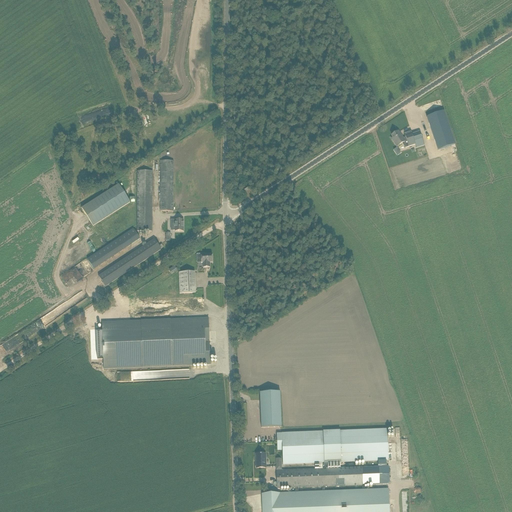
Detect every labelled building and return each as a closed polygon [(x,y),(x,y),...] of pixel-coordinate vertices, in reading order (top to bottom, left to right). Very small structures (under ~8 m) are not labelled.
[(442,112),(427,117),(435,141),(438,151),(455,145),(444,112),(442,112)] [(398,132),(391,136),(393,139),(391,140),(396,147),(403,143),(405,142),(403,139),(398,132)] [(405,138),(403,139),(405,142),(403,143),(406,148),(415,145),(416,148),(424,145),(422,139),(420,132),(412,135),(412,134),(411,132),(409,133),(405,135),(405,136),(405,138)] [(392,160),(398,176),(436,164),(431,147),(392,160)] [(457,151),(445,155),(450,172),(463,169),(457,151)] [(173,161),(168,161),(160,161),(160,212),(173,212),(173,161)] [(137,231),(152,232),(152,171),(150,171),(137,171),(137,231)] [(81,209),(93,226),(130,203),(118,185),(81,209)] [(175,232),(183,232),(183,221),(175,221),(171,221),(171,231),(175,231),(175,232)] [(87,259),(94,270),(140,239),(133,229),(87,259)] [(98,276),(105,287),(161,250),(154,239),(98,276)] [(203,263),(203,268),(210,268),(210,263),(212,263),(212,254),(207,254),(201,254),(201,263),(203,263)] [(86,260),(70,269),(74,276),(76,276),(77,278),(79,277),(78,275),(82,273),(80,270),(85,268),(84,266),(88,263),(86,260)] [(179,273),(180,294),(196,293),(195,272),(179,273)] [(203,298),(163,300),(129,301),(130,314),(165,313),(165,319),(169,319),(169,312),(204,311),(203,298)] [(210,365),(208,318),(101,323),(102,336),(100,336),(101,355),(103,355),(103,369),(210,365)] [(281,427),(280,392),(260,393),(261,428),(281,427)] [(324,463),(324,469),(326,469),(326,463),(340,463),(388,461),(387,430),(276,434),(277,451),(282,451),(283,465),(324,463)] [(256,468),(266,468),(265,454),(255,455),(256,468)] [(281,471),(276,471),(277,489),(295,488),(298,488),(322,487),(324,487),(362,485),(364,485),(388,484),(388,467),(363,468),(363,467),(340,468),(326,469),(324,469),(315,469),(283,471),(281,471)] [(389,511),(388,489),(364,490),(364,485),(362,485),(362,490),(324,492),(324,487),(322,487),(323,492),(298,493),(298,488),(295,488),(295,493),(261,494),(262,511),(389,511)]
